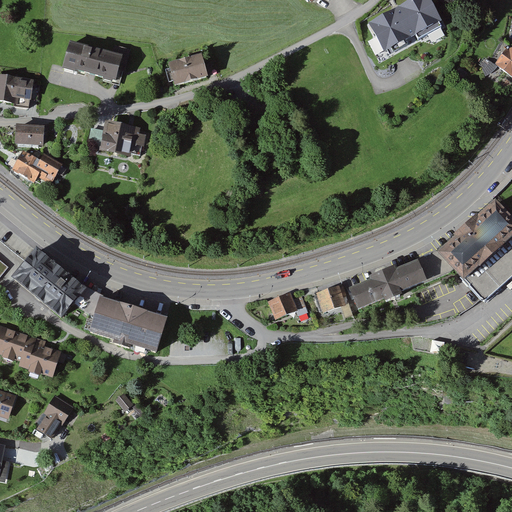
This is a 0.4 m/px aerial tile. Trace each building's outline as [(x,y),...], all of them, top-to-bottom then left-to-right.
[(431,0),(409,0),(370,22),(386,50),(442,19),(431,0)] [(120,57),(66,43),(59,71),(113,84),(120,57)] [(511,77),(511,48),(510,47),(495,64),(511,78),(511,77)] [(199,57),(164,66),(170,87),(205,78),(199,57)] [(32,82),(0,77),(0,104),(14,106),(15,100),(29,103),(32,82)] [(138,130),(104,123),(98,153),(128,159),(129,156),(140,158),(145,138),(137,136),(138,130)] [(42,129),(13,128),(12,146),(41,148),(42,129)] [(39,162),(23,153),(12,173),(32,184),(36,178),(51,186),(61,168),(42,156),(39,162)] [(511,217),(497,200),(438,250),(463,280),(511,238),(511,217)] [(86,289),(37,248),(12,278),(61,319),(86,289)] [(0,276),(8,267),(0,260),(0,276)] [(371,280),(349,287),(356,311),(402,296),(400,289),(427,281),(421,262),(399,269),(398,266),(369,275),(371,280)] [(339,287),(315,295),(321,314),(345,307),(339,287)] [(290,294),(266,303),(273,322),(297,312),(290,294)] [(166,320),(100,299),(89,332),(155,354),(166,320)] [(43,343),(0,329),(0,360),(16,365),(14,370),(47,380),(55,355),(41,350),(43,343)] [(433,342),(432,353),(443,354),(445,343),(433,342)] [(0,420),(4,422),(13,399),(0,393),(0,420)] [(117,395),(107,402),(115,414),(126,407),(117,395)] [(74,408),(56,396),(35,426),(52,438),(74,408)]
